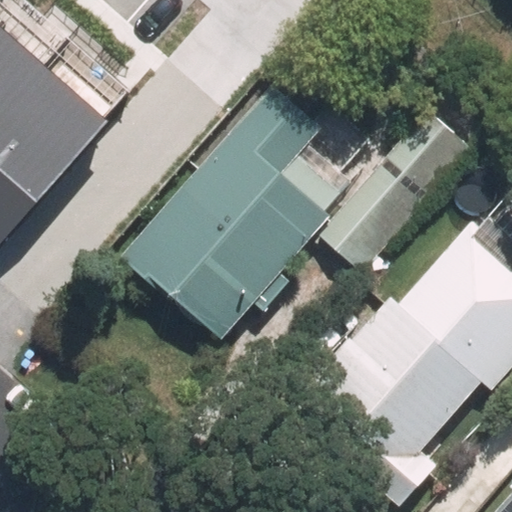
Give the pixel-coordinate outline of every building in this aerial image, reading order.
[(113,126),(0,26),(0,243),(5,248),(113,126)] [(270,86),(116,257),(216,346),(252,306),(260,314),(287,284),(278,276),(328,221),(320,214),(348,183),(306,145),(319,130),(270,86)] [(472,152),(427,112),(316,236),(361,276),(472,152)] [(511,262),(470,225),(396,308),(387,300),(350,342),(347,340),(300,393),(413,492),(433,469),(416,454),(478,384),(490,395),(511,370),(511,262)] [(511,511),(511,491),(492,511),(511,511)]
